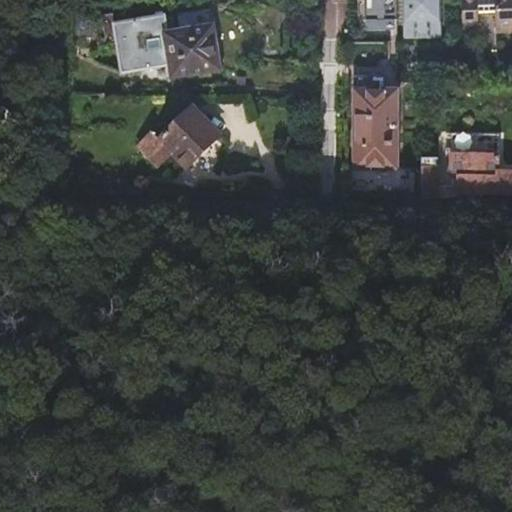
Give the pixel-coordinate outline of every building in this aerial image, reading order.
[(295,10),(295,0),(266,0),(266,10),(295,10)] [(366,0),(367,20),(398,20),(398,0),(366,0)] [(443,0),(406,0),(406,37),(443,37),(443,0)] [(483,0),(458,0),(459,31),(484,31),(483,0)] [(511,0),(494,0),(495,32),(511,31),(511,0)] [(172,65),(174,79),(221,71),(211,12),(177,17),(180,33),(167,35),(172,65)] [(122,72),(172,65),(167,35),(164,19),(115,26),(122,72)] [(386,92),(386,78),(356,78),(355,171),(397,171),(397,92),(386,92)] [(397,79),(386,78),(386,92),(397,92),(397,79)] [(190,107),(158,142),(173,157),(186,168),(219,134),(190,107)] [(173,157),(158,142),(157,142),(152,138),(140,151),(160,170),(173,157)] [(455,157),(455,180),(461,180),(461,195),(496,194),(496,179),(504,180),(503,157),(455,157)] [(422,199),(439,200),(439,170),(423,170),(422,199)]
